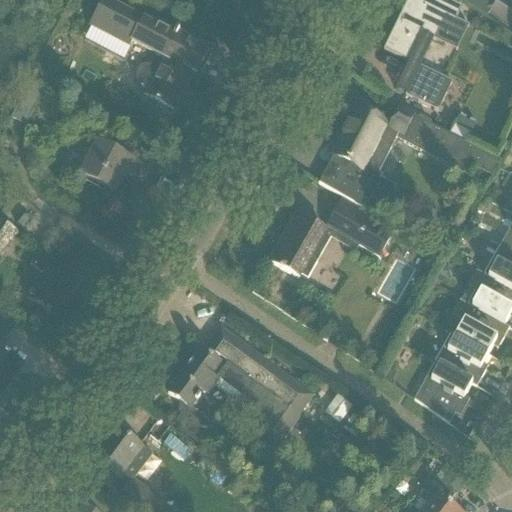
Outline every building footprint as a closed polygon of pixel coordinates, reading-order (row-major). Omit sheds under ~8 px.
[(201,0),(200,3),(217,11),(221,0),(201,0)] [(398,23),(384,51),(409,64),(404,74),(414,79),(411,86),(401,81),(396,91),(406,96),(405,98),(438,114),(452,85),(419,69),(433,42),(443,47),(455,22),(461,10),(441,0),(412,0),(412,1),(410,0),(408,0),(401,16),(404,17),(400,24),(398,23)] [(511,4),(505,0),(464,0),(511,31),(511,12),(510,11),(511,8),(511,4)] [(103,2),(89,29),(103,37),(129,50),(132,43),(158,57),(151,69),(146,67),(140,69),(137,73),(135,78),(137,84),(140,86),(146,90),(143,96),(148,99),(174,112),(192,76),(196,77),(210,51),(179,36),(176,34),(174,38),(143,22),(103,2)] [(29,86),(10,121),(25,129),(43,94),(29,86)] [(333,158),(318,186),(335,196),(364,211),(383,178),(379,176),(388,157),(396,141),(470,179),(474,170),(491,179),(499,164),(445,136),(446,135),(438,131),(405,109),(402,113),(391,133),(354,113),(340,138),(343,140),(333,158)] [(450,135),(464,143),(470,133),(455,126),(450,135)] [(84,179),(85,180),(114,194),(123,176),(140,184),(147,171),(100,147),(84,179)] [(378,259),(393,233),(362,216),(360,220),(339,207),(326,230),(378,259)] [(309,259),(324,234),(297,218),(269,265),(297,282),(300,277),(296,275),(306,258),(309,259)] [(17,235),(0,222),(0,254),(2,255),(17,235)] [(511,227),(500,249),(511,255),(511,227)] [(511,255),(500,249),(484,277),(484,278),(511,293),(511,255)] [(45,277),(28,300),(31,302),(56,320),(83,283),(58,265),(55,263),(41,253),(31,267),(45,277)] [(511,293),(484,278),(484,277),(476,273),(468,288),(475,293),(467,307),(504,328),(505,327),(511,315),(511,293)] [(509,330),(505,327),(504,328),(467,307),(460,303),(451,318),(459,322),(451,337),(488,357),(495,345),(500,347),(509,330)] [(301,411),(310,399),(221,333),(204,355),(200,352),(167,397),(193,415),(180,433),(197,445),(228,402),(280,440),(291,425),(300,431),(310,418),(301,411)] [(0,353),(0,351),(8,341),(6,340),(0,335),(0,396),(1,396),(4,398),(7,398),(13,389),(12,386),(9,384),(21,368),(0,353)] [(481,370),(488,357),(451,337),(450,338),(434,366),(471,387),(476,390),(486,373),(481,370)] [(418,396),(414,403),(447,426),(453,416),(460,419),(469,402),(464,400),(471,387),(434,366),(427,379),(418,396)] [(338,396),(329,411),(338,417),(347,401),(338,396)] [(116,430),(93,460),(114,477),(119,481),(128,487),(119,498),(135,510),(136,511),(171,511),(172,511),(133,481),(152,458),(142,451),(136,446),(116,430)] [(454,511),(447,507),(455,496),(434,481),(419,501),(428,507),(424,511),(454,511)]
